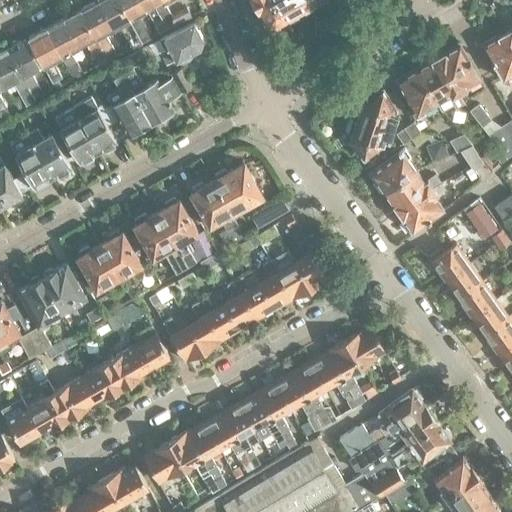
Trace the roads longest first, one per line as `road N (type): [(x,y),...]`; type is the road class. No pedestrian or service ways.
road 1 (residential): [(395,276),(0,498)]
road 2 (residential): [(267,97),(0,253)]
road 3 (residential): [(395,276),(267,97)]
road 4 (residential): [(511,449),(395,276)]
road 5 (residential): [(396,17),(267,97)]
